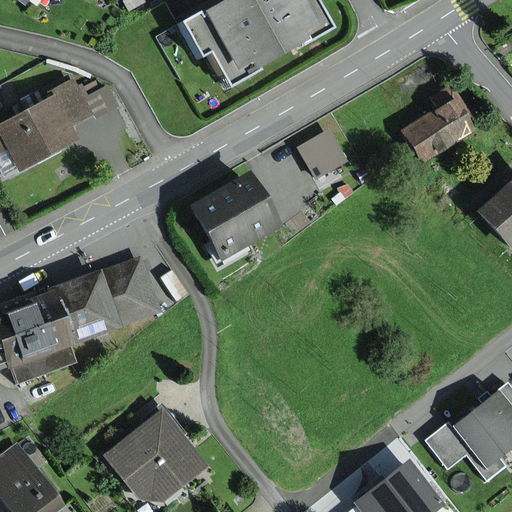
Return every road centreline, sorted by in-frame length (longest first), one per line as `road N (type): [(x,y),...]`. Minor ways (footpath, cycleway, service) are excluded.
road 1 (tertiary): [(174,174),(390,50)]
road 2 (residential): [(174,174),(114,74),(0,39)]
road 3 (tertiary): [(0,267),(174,174)]
